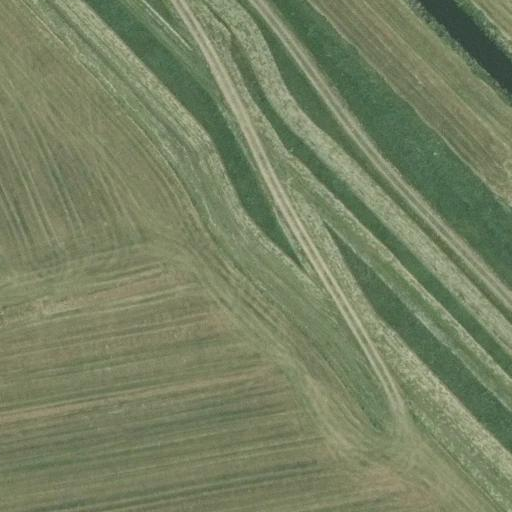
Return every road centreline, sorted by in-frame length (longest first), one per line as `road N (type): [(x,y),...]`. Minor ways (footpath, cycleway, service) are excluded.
road 1 (track): [(171,0),(290,229),(403,421)]
road 2 (track): [(254,0),(360,148),(511,308)]
